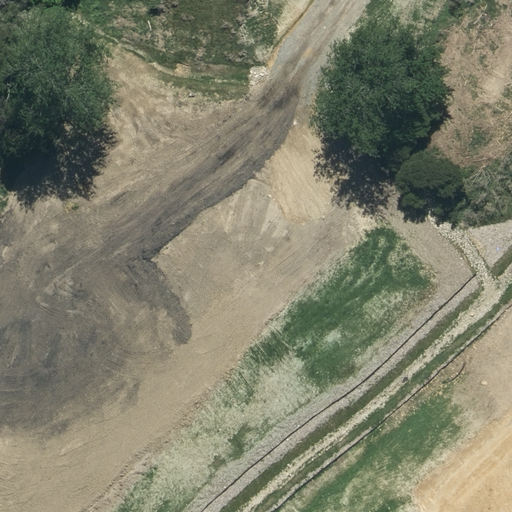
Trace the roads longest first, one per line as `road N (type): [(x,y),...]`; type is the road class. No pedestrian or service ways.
road 1 (track): [(0,477),(122,256),(159,224)]
road 2 (track): [(304,511),(511,331)]
